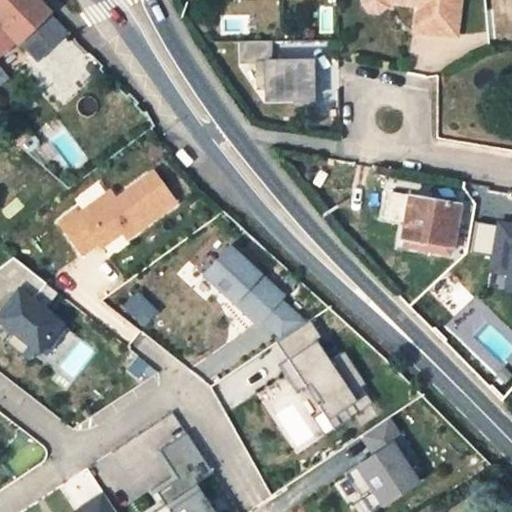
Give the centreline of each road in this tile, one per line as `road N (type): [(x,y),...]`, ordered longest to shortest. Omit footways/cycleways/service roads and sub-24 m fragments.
road 1 (secondary): [(198,137),(230,178),(447,380)]
road 2 (secondary): [(447,380),(237,134)]
road 3 (secondary): [(99,0),(198,137)]
road 4 (residential): [(350,148),(511,173)]
road 5 (secondary): [(237,134),(171,44),(151,0)]
road 6 (residential): [(52,470),(178,390)]
